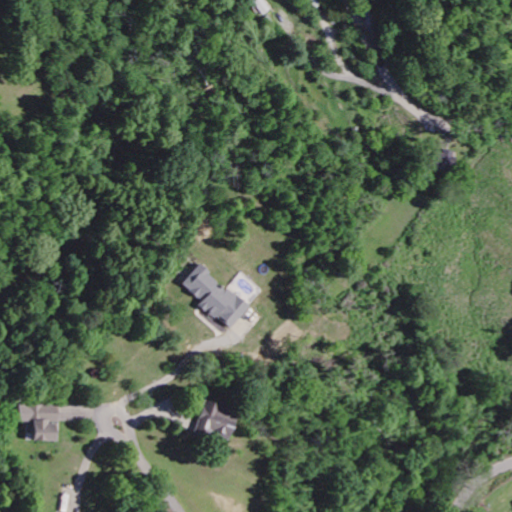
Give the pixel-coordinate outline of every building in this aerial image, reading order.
[(269,10),(261,0),(249,0),(261,16),(269,10)] [(428,158),(426,164),(448,174),(456,155),(441,148),(436,161),(428,158)] [(230,331),(250,306),(228,289),(227,290),(197,265),(181,285),(201,302),(199,305),(230,331)] [(225,443),(237,413),(205,400),(194,430),(225,443)] [(57,406),(16,405),(16,422),(30,422),(30,441),(57,442),(58,423),(57,423),(57,406)]
